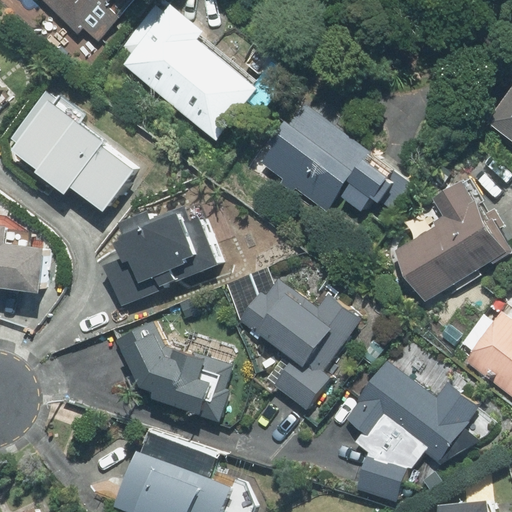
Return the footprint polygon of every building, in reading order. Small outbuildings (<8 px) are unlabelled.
[(127,16),(113,2),(114,0),(48,0),(82,33),(89,26),(104,40),(127,16)] [(215,31),(182,4),(132,64),(225,141),(268,89),(208,40),(215,31)] [(0,105),(15,93),(1,76),(7,71),(0,63),(0,105)] [(115,212),(149,169),(90,122),(96,115),(64,90),(58,97),(51,91),(17,134),(30,144),(24,151),(80,195),(86,188),(115,212)] [(381,147),(314,98),(266,164),(333,213),(347,195),(371,212),(381,199),(385,201),(389,204),(398,193),(394,190),(403,177),(399,175),(402,171),(377,153),(381,147)] [(511,105),(498,125),(511,134),(511,105)] [(456,218),(401,252),(430,299),(511,248),(511,242),(483,196),(474,181),(444,199),(456,218)] [(200,223),(194,207),(162,219),(158,210),(127,222),(135,241),(128,244),(132,257),(113,264),(129,307),(161,295),(160,292),(231,263),(212,218),(200,223)] [(0,292),(9,293),(10,287),(54,290),(57,249),(18,245),(19,227),(0,225),(0,292)] [(320,309),(284,280),(271,296),(266,292),(245,318),(298,362),(279,385),(313,412),(332,389),(341,378),(319,360),(345,329),(355,338),(370,320),(359,311),(335,291),(320,309)] [(480,349),(470,364),(511,392),(511,288),(492,318),(483,312),(465,339),(480,349)] [(159,321),(122,339),(155,393),(170,403),(203,410),(215,413),(222,382),(210,379),(215,357),(183,350),(180,362),(159,321)] [(402,498),(411,474),(430,450),(442,459),(484,404),(453,380),(443,393),(390,358),(349,419),(368,431),(361,441),(374,449),(362,485),(402,498)] [(231,511),(242,484),(214,473),(222,454),(175,436),(167,455),(141,445),(120,502),(146,511),(231,511)] [(451,511),(499,511),(498,494),(450,498),(451,511)] [(46,511),(42,502),(19,511),(46,511)]
